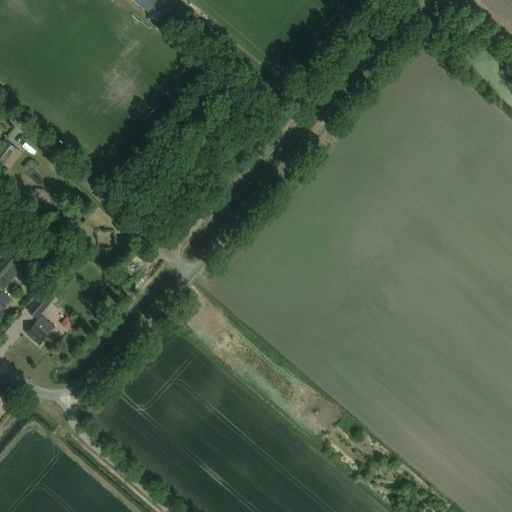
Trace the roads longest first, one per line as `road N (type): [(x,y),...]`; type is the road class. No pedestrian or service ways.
road 1 (unclassified): [(65,400),(88,392),(423,0)]
road 2 (unclassified): [(174,511),(81,429),(65,400)]
